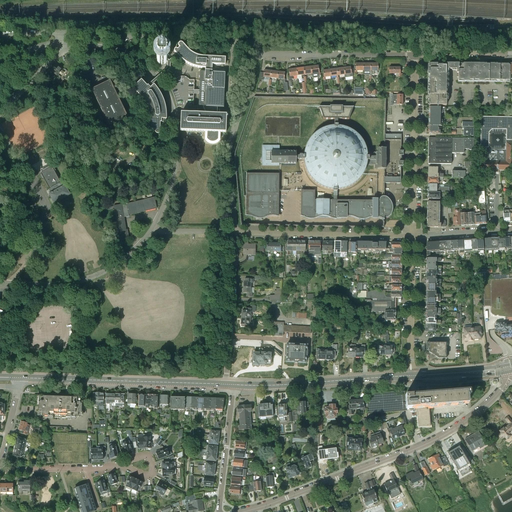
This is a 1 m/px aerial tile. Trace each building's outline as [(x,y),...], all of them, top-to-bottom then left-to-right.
[(142,80),(133,89),(141,98),(143,100),(144,102),(146,105),(147,107),(148,109),(148,112),(149,115),(149,118),(148,130),(155,130),(155,132),(155,133),(156,134),(157,134),(158,134),(159,134),(160,133),(160,130),(161,123),(162,123),(162,119),(167,119),(167,117),(167,115),(167,112),(166,109),(166,106),(164,102),(163,99),(162,96),(159,92),(158,89),(156,88),(154,85),(153,87),(150,84),(170,67),(171,61),(177,55),(178,56),(181,59),(183,61),(184,62),(186,63),(188,64),(189,65),(191,66),(193,66),(195,67),(196,68),(198,68),(200,68),(202,68),(203,68),(205,69),(205,71),(205,72),(200,72),(199,107),(199,114),(181,113),(180,131),(207,132),(207,139),(207,140),(208,141),(209,142),(211,142),(212,142),(212,143),(213,143),(214,142),(215,142),(216,142),(217,141),(218,141),(219,140),(219,132),(226,133),(227,115),(220,114),(220,107),(224,108),(225,73),(212,72),(212,71),(212,64),(225,65),(225,61),(226,57),(203,56),(202,56),(201,56),(199,56),(197,55),(196,55),(194,54),(193,53),(192,52),(190,51),(189,51),(188,50),(187,48),(186,47),(184,45),(183,44),(182,43),(181,43),(180,43),(179,43),(179,44),(178,44),(178,45),(178,46),(178,47),(179,47),(179,48),(178,50),(177,49),(176,49),(175,49),(174,50),(174,51),(174,52),(175,52),(176,54),(169,60),(168,58),(167,58),(167,59),(167,60),(169,62),(169,66),(149,83),(146,85),(142,80)] [(159,51),(156,52),(154,54),(153,57),(153,60),(154,62),(155,65),(157,67),(160,68),(162,68),(165,68),(168,66),(170,64),(171,62),(171,59),(171,56),(169,54),(167,52),(165,50),(162,50),(159,51)] [(357,71),(363,71),(363,64),(356,64),(355,71),(355,74),(357,74),(357,71)] [(458,78),(458,81),(489,81),(510,81),(510,80),(510,64),(500,65),(500,64),(489,64),(479,64),(463,64),(459,64),(451,64),(447,64),(446,65),(438,65),(438,64),(429,64),(429,85),(429,96),(429,105),(446,106),(446,83),(446,74),(447,69),(449,69),(449,70),(451,70),(457,70),(457,74),(457,78),(458,78)] [(53,69),(52,70),(55,73),(54,74),(60,79),(61,77),(59,76),(62,71),(61,70),(61,69),(60,68),(60,69),(56,66),(55,67),(54,66),(52,69),(53,69)] [(311,67),(312,74),(318,73),(318,76),(321,76),(320,73),(319,73),(318,66),(311,67)] [(312,77),(312,74),(311,67),(303,68),(304,75),(308,75),(308,77),(312,77)] [(344,68),(344,75),(346,75),(346,78),(354,77),(353,68),(351,69),(351,67),(344,68)] [(301,76),(304,75),(303,68),(296,69),(297,76),(297,79),(302,79),(301,76)] [(389,68),(389,74),(399,74),(399,77),(402,77),(402,74),(400,74),(400,68),(389,68)] [(293,77),(297,76),(296,69),(289,70),(290,77),(289,77),(289,80),(293,79),(293,77)] [(264,77),(270,78),(271,71),(264,70),(264,73),(260,72),(259,80),(263,81),(264,77)] [(88,72),(78,73),(78,76),(80,76),(80,84),(89,83),(88,72)] [(277,79),(281,79),(280,81),(282,83),(283,83),(284,92),(288,91),(287,83),(285,83),(285,80),(284,79),(285,73),(278,72),(277,79)] [(177,107),(184,106),(193,106),(194,80),(190,80),(185,77),(180,77),(176,79),(174,83),(169,85),(173,93),(175,100),(176,107),(177,107)] [(92,89),(97,101),(101,108),(109,126),(128,117),(110,80),(92,89)] [(74,84),(70,82),(66,88),(71,91),(74,84)] [(393,105),(396,105),(403,105),(403,95),(396,95),(393,95),(393,94),(390,93),(390,106),(392,106),(393,105)] [(338,125),(338,120),(349,120),(353,108),(342,107),(342,106),(330,106),(330,107),(319,107),(323,120),(334,120),(334,125),(334,127),(331,127),(329,127),(326,128),(323,129),(321,130),(319,131),(316,133),(314,135),(312,137),(311,139),(309,141),(308,143),(306,146),(305,148),(305,151),(304,153),(304,156),(302,156),(302,155),(300,155),(300,156),(296,156),(296,151),(279,151),(280,146),(279,146),(278,146),(276,146),(262,145),(262,166),(279,166),(282,166),(282,164),(296,164),(296,160),(302,160),(304,160),(304,163),(305,166),(305,169),(306,171),(308,174),(309,176),(311,178),(313,181),(315,183),(317,184),(320,186),(322,187),(325,188),(328,189),(330,190),(333,190),(333,196),(333,200),(331,200),(331,201),(329,201),(329,200),(316,200),(315,200),(315,191),(301,190),(301,204),(300,217),(301,217),(302,217),(305,218),(307,219),(308,219),(309,220),(311,220),(312,220),(313,219),(315,219),(317,218),(330,218),(331,219),(332,219),(334,220),(336,220),(337,220),(339,220),(340,219),(341,219),(347,219),(347,217),(348,217),(350,217),(352,217),(354,218),(357,219),(359,220),(360,220),(362,220),(365,220),(366,220),(367,219),(369,218),(370,218),(372,218),(372,219),(378,219),(378,218),(383,220),(385,216),(386,216),(386,218),(386,219),(388,218),(389,217),(390,216),(391,215),(392,214),(392,212),(392,210),(392,209),(392,208),(392,205),(392,204),(391,203),(390,201),(389,200),(388,199),(387,198),(386,197),(385,197),(384,197),(383,197),(382,197),(381,197),(380,198),(380,199),(379,199),(379,200),(379,201),(378,201),(378,199),(376,199),(372,199),(372,201),(337,200),(337,196),(337,190),(340,190),(343,189),(346,189),(348,188),(351,187),(353,185),(355,184),(357,182),(359,180),(361,178),(363,175),(363,174),(364,173),(365,170),(366,168),(367,165),(375,165),(375,169),(377,169),(382,169),(384,169),(386,169),(386,160),(386,149),(384,149),(382,149),(377,148),(377,149),(377,152),(376,152),(367,152),(366,150),(365,147),(364,144),(363,142),(361,140),(360,138),(358,136),(356,134),(354,132),(351,131),(349,129),(346,128),(344,128),(341,127),(338,127),(338,125)] [(480,170),(482,170),(511,170),(511,117),(482,117),(481,118),(480,170)] [(463,134),(463,136),(473,136),(474,122),(462,122),(462,129),(463,129),(463,132),(462,132),(462,134),(463,134)] [(446,138),(434,138),(428,138),(428,157),(428,158),(428,164),(451,165),(451,153),(458,153),(463,153),(464,153),(464,150),(469,150),(468,150),(473,150),(473,139),(464,139),(446,138)] [(452,171),(452,178),(465,179),(465,178),(473,179),(473,162),(464,162),(464,172),(452,171)] [(49,167),(42,170),(43,172),(41,174),(42,175),(41,175),(42,178),(43,178),(49,190),(51,193),(50,194),(49,194),(49,195),(52,199),(50,200),(52,203),(53,203),(54,203),(54,204),(55,204),(58,202),(59,204),(68,200),(66,197),(70,196),(70,195),(65,186),(66,186),(65,186),(63,187),(61,183),(54,172),(56,171),(54,168),(53,169),(52,167),(50,169),(49,167)] [(428,178),(441,178),(443,178),(443,174),(438,174),(438,168),(428,168),(428,178)] [(279,191),(279,174),(246,173),(245,197),(245,216),(247,216),(249,216),(250,216),(252,217),(254,217),(255,218),(256,218),(257,219),(259,219),(260,219),(262,219),(263,219),(264,218),(267,217),(268,217),(271,216),(272,216),(273,216),(275,216),(276,216),(277,217),(278,217),(279,191)] [(486,224),(486,219),(484,187),(481,187),(481,192),(478,192),(479,212),(480,225),(486,224)] [(129,215),(153,210),(157,209),(154,198),(145,200),(127,204),(127,203),(126,204),(126,205),(122,206),(122,205),(114,206),(114,207),(108,208),(108,210),(114,209),(118,232),(113,232),(115,241),(129,239),(128,234),(127,234),(124,218),(129,216),(129,215)] [(435,228),(436,228),(446,227),(446,222),(445,222),(445,221),(439,220),(440,202),(427,202),(427,228),(435,228)] [(471,252),(477,252),(476,240),(463,241),(464,252),(471,252)] [(349,250),(349,242),(347,242),(340,242),(340,257),(345,257),(345,256),(346,256),(347,250),(349,250)] [(243,243),(243,253),(248,253),(248,254),(255,254),(255,245),(248,245),(248,243),(243,243)] [(372,243),(363,243),(363,250),(364,250),(365,250),(365,252),(368,252),(368,250),(372,251),(372,243)] [(386,243),(377,243),(377,251),(378,251),(379,251),(379,252),(382,252),(382,251),(386,251),(386,243)] [(494,315),(511,316),(511,279),(511,278),(483,280),(484,306),(491,306),(491,311),(491,312),(491,313),(492,314),(493,314),(493,315),(494,315)] [(243,287),(243,288),(251,288),(252,288),(252,283),(253,279),(244,279),(244,283),(243,283),(243,284),(243,287)] [(252,288),(251,288),(243,288),(243,289),(243,291),(243,292),(243,293),(247,293),(247,297),(252,297),(252,293),(254,293),(254,288),(252,288)] [(373,312),(383,312),(384,312),(387,312),(387,311),(391,311),(391,298),(401,298),(401,293),(391,292),(391,293),(385,293),(385,291),(366,291),(357,291),(357,298),(365,298),(365,303),(370,303),(370,311),(373,312)] [(250,318),(251,312),(253,313),(254,309),(245,308),(245,311),(242,311),(241,317),(250,318)] [(384,312),(384,315),(382,315),(382,317),(380,317),(380,320),(396,320),(396,316),(396,311),(391,311),(387,311),(387,312),(384,312)] [(250,325),(250,322),(253,322),(253,318),(250,318),(241,317),(241,324),(241,325),(241,327),(244,327),(245,325),(250,325)] [(495,326),(494,326),(494,330),(494,331),(496,331),(497,331),(501,331),(501,332),(507,332),(507,330),(511,329),(511,326),(511,324),(507,324),(507,323),(502,323),(502,322),(496,322),(496,323),(495,323),(495,326)] [(480,328),(472,329),(473,340),(479,339),(478,338),(479,338),(479,336),(481,336),(480,328)] [(473,340),(472,329),(464,329),(465,337),(464,337),(465,340),(465,341),(465,342),(466,342),(467,342),(468,341),(468,340),(473,340)] [(306,351),(307,345),(307,339),(287,338),(287,344),(287,349),(285,349),(285,356),(286,356),(286,362),(291,362),(294,362),(294,363),(298,363),(298,362),(301,362),(306,363),(306,358),(308,358),(308,351),(306,351)] [(447,358),(447,346),(447,342),(429,342),(427,342),(427,350),(432,354),(432,355),(434,357),(436,356),(439,358),(447,358)] [(378,355),(385,355),(385,346),(385,343),(379,343),(379,346),(378,346),(378,351),(375,351),(375,354),(378,355)] [(348,357),(355,357),(356,348),(356,346),(355,346),(355,345),(352,345),(349,344),(348,345),(348,347),(348,353),(346,353),(346,357),(348,357)] [(330,351),(326,351),(325,360),(333,360),(333,357),(335,357),(335,352),(337,352),(337,345),(332,345),(332,349),(330,350),(330,351)] [(356,346),(356,348),(355,357),(362,358),(362,355),(365,355),(365,345),(359,345),(359,346),(356,346)] [(394,346),(385,346),(385,355),(392,355),(392,352),(394,352),(394,346)] [(259,353),(254,352),(253,366),(258,366),(259,364),(261,364),(262,364),(261,366),(265,366),(265,365),(266,365),(266,364),(271,365),(272,353),(268,353),(268,349),(259,349),(259,353)] [(318,360),(325,360),(326,351),(319,351),(319,356),(316,356),(316,359),(318,360)] [(465,402),(468,402),(467,396),(470,395),(470,390),(405,395),(405,391),(367,394),(367,414),(385,413),(406,411),(406,409),(416,408),(418,427),(431,426),(431,423),(430,423),(429,407),(465,404),(465,402)] [(105,394),(106,403),(107,403),(107,408),(112,408),(112,405),(115,405),(115,403),(115,394),(105,394)] [(115,403),(115,405),(115,407),(124,407),(124,394),(115,394),(115,403)] [(137,395),(128,395),(127,406),(130,406),(130,405),(136,405),(137,395)] [(82,416),(82,408),(82,404),(81,404),(81,398),(40,396),(40,402),(39,402),(38,415),(44,415),(44,416),(76,418),(76,416),(82,416)] [(160,405),(168,405),(168,396),(160,396),(160,405)] [(363,400),(356,400),(357,408),(360,408),(361,411),(364,411),(364,407),(363,400)] [(297,403),(296,403),(296,407),(295,407),(295,410),(297,410),(292,411),(293,416),(295,416),(295,420),(300,420),(299,415),(302,415),(301,413),(306,413),(305,407),(308,407),(308,403),(305,403),(300,403),(300,402),(297,402),(297,403)] [(273,414),(275,414),(275,409),(272,409),(272,406),(270,406),(270,404),(265,405),(266,417),(273,417),(273,414)] [(275,414),(275,416),(276,418),(279,417),(279,421),(285,421),(285,417),(287,417),(286,413),(287,413),(286,405),(285,404),(284,404),(283,405),(278,406),(278,408),(275,408),(275,409),(275,414)] [(259,418),(266,417),(265,405),(260,405),(260,406),(258,407),(258,409),(256,409),(256,414),(259,414),(259,418)] [(237,407),(238,413),(239,413),(240,425),(239,426),(239,430),(251,429),(250,412),(251,412),(251,406),(246,406),(241,406),(237,407)] [(330,408),(323,409),(324,411),(325,411),(325,414),(326,414),(326,418),(327,418),(327,421),(335,420),(335,418),(335,413),(336,413),(336,410),(335,410),(334,406),(329,406),(330,408)] [(507,424),(506,422),(499,428),(500,430),(497,433),(511,451),(511,422),(511,421),(507,424)] [(21,422),(19,430),(22,431),(21,434),(27,435),(29,426),(27,425),(27,423),(21,422)] [(399,437),(401,436),(402,436),(404,436),(404,435),(405,435),(402,426),(396,428),(399,437)] [(389,434),(391,434),(393,439),(399,437),(396,428),(393,429),(392,428),(387,430),(389,434)] [(381,444),(383,443),(379,432),(374,434),(375,437),(378,445),(381,444)] [(478,432),(465,440),(473,453),(486,445),(478,432)] [(143,435),(144,449),(151,448),(151,443),(150,443),(150,442),(149,435),(143,435)] [(18,438),(16,444),(25,446),(28,447),(29,441),(18,438)] [(129,441),(121,443),(124,453),(132,451),(129,441)] [(114,443),(108,445),(110,451),(110,454),(109,454),(111,459),(118,457),(117,452),(116,449),(114,443)] [(453,447),(459,456),(464,453),(458,444),(453,447)] [(106,452),(105,446),(97,447),(97,449),(97,461),(101,460),(103,459),(103,452),(106,452)] [(318,461),(329,459),(328,454),(325,455),(325,450),(322,450),(322,446),(318,447),(318,451),(318,455),(317,455),(318,461)] [(459,456),(453,447),(447,450),(453,460),(459,456)] [(328,454),(329,459),(338,458),(338,453),(337,453),(336,448),(325,450),(325,455),(328,454)] [(22,455),(23,451),(15,449),(13,455),(25,458),(26,456),(22,455)] [(161,452),(161,450),(155,452),(159,461),(169,457),(167,450),(161,452)] [(216,457),(216,454),(206,453),(204,453),(199,452),(199,455),(203,456),(206,456),(205,460),(216,461),(216,460),(217,460),(217,458),(216,457)] [(309,461),(314,458),(312,454),(304,457),(304,456),(301,457),(302,459),(301,459),(306,470),(312,467),(309,461)] [(438,455),(428,460),(430,464),(432,463),(432,464),(430,465),(431,467),(430,467),(431,469),(431,468),(432,470),(432,471),(435,469),(436,470),(440,468),(440,467),(443,465),(444,467),(448,464),(445,457),(440,459),(438,455)] [(248,461),(244,461),(234,460),(233,460),(233,461),(232,463),(233,463),(233,466),(247,468),(248,461)] [(285,465),(286,467),(285,468),(284,469),(285,470),(286,469),(287,474),(288,477),(289,477),(289,479),(294,477),(299,475),(299,474),(300,473),(299,470),(297,471),(296,467),(294,466),(291,468),(289,464),(285,465)] [(424,475),(423,472),(420,474),(419,472),(417,465),(413,466),(415,473),(407,478),(410,485),(417,481),(418,483),(423,480),(421,476),(424,475)] [(472,471),(468,465),(459,470),(462,476),(472,471)] [(176,474),(176,468),(175,468),(162,469),(162,476),(167,476),(167,475),(169,475),(176,474)] [(232,468),(232,472),(231,472),(231,474),(232,474),(232,475),(243,476),(243,470),(232,468)] [(111,485),(117,483),(114,474),(112,474),(112,473),(108,475),(109,476),(108,476),(111,485)] [(274,479),(273,473),(265,474),(265,476),(263,476),(264,482),(266,481),(267,488),(273,487),(273,479),(274,479)] [(388,494),(398,489),(396,485),(398,484),(392,473),(389,475),(392,481),(384,485),(388,494)] [(125,488),(131,491),(132,490),(131,490),(136,479),(129,476),(127,481),(128,482),(127,482),(128,482),(125,488)] [(202,478),(202,482),(204,482),(203,486),(213,487),(213,483),(214,482),(214,481),(213,480),(214,479),(204,478),(202,478)] [(231,478),(231,479),(230,481),(231,481),(231,484),(242,486),(242,479),(231,478)] [(131,490),(132,490),(137,492),(139,487),(140,487),(141,487),(143,482),(136,479),(131,490)] [(373,480),(369,482),(365,484),(368,492),(367,493),(366,492),(365,493),(365,494),(361,495),(363,499),(362,500),(363,502),(364,503),(372,500),(373,503),(375,503),(377,502),(376,499),(377,498),(374,490),(374,489),(373,487),(375,486),(373,480)] [(30,491),(30,481),(24,481),(24,483),(18,483),(18,491),(30,491)] [(96,483),(97,488),(98,488),(99,488),(101,496),(110,493),(109,487),(106,488),(103,481),(96,483)] [(156,486),(155,489),(157,490),(157,491),(160,492),(159,493),(164,496),(167,489),(163,486),(163,485),(159,482),(156,487),(156,486)] [(253,484),(253,486),(254,492),(262,491),(261,483),(253,484)] [(91,511),(96,511),(87,484),(74,489),(75,489),(77,494),(76,494),(81,509),(82,509),(82,511),(91,511)] [(194,495),(185,497),(186,503),(188,503),(192,502),(193,508),(192,508),(191,506),(188,506),(189,510),(188,511),(195,511),(203,511),(202,500),(195,501),(195,495),(194,495)]
